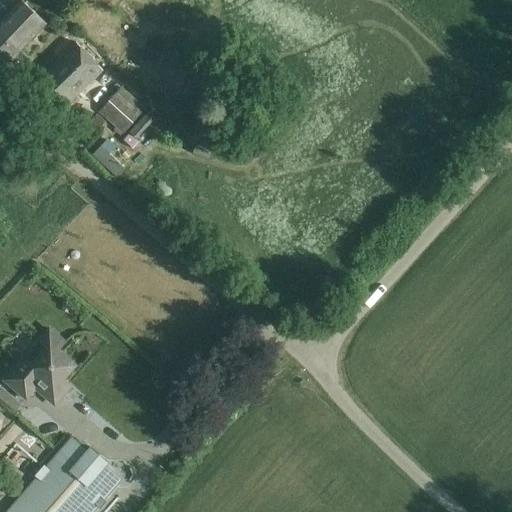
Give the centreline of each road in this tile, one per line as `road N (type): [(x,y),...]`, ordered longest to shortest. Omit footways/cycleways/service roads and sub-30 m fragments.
road 1 (unclassified): [(307,362),(0,99)]
road 2 (unclassified): [(307,362),(511,140)]
road 3 (unknown): [(262,323),(119,511)]
road 4 (unclassified): [(456,511),(307,362)]
